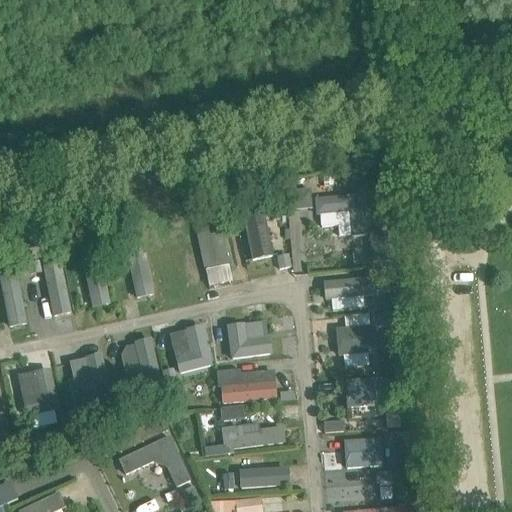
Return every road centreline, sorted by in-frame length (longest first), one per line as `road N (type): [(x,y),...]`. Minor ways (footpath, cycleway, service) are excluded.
road 1 (unclassified): [(511,95),(0,206)]
road 2 (track): [(417,0),(453,511)]
